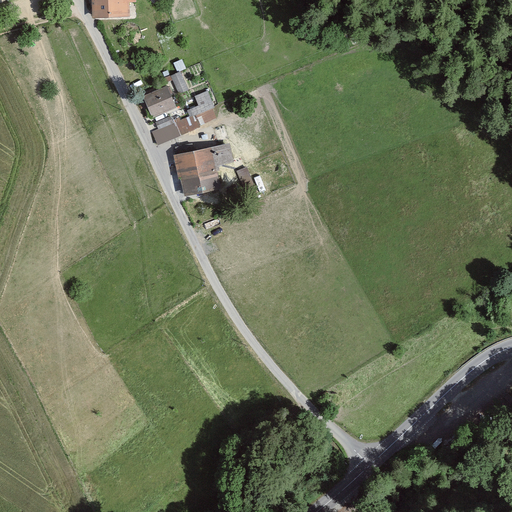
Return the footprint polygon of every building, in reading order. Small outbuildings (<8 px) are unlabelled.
[(95,0),(96,15),(128,14),(128,1),(134,1),(134,0),(95,0)] [(171,75),(179,93),(190,88),(182,70),(171,75)] [(168,88),(145,97),(153,116),(175,107),(168,88)] [(157,143),(220,119),(209,90),(196,95),(200,104),(187,109),(189,114),(151,128),(157,143)] [(229,145),(178,156),(186,194),(219,187),(214,166),(233,161),(229,145)] [(256,189),(247,168),(238,172),(247,193),(256,189)]
